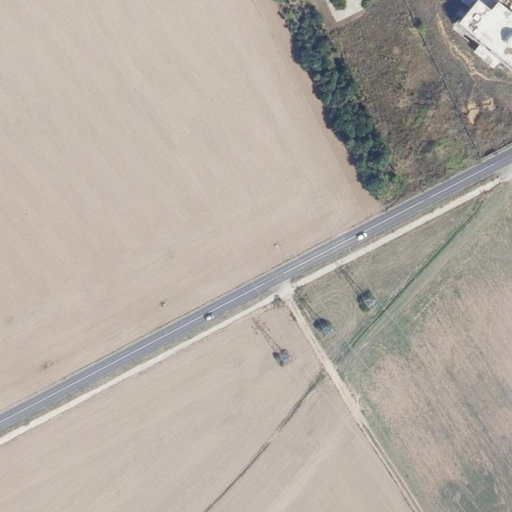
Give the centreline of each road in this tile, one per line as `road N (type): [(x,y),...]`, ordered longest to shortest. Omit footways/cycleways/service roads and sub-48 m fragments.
road 1 (tertiary): [(0,424),(511,155)]
road 2 (track): [(272,280),(415,511)]
